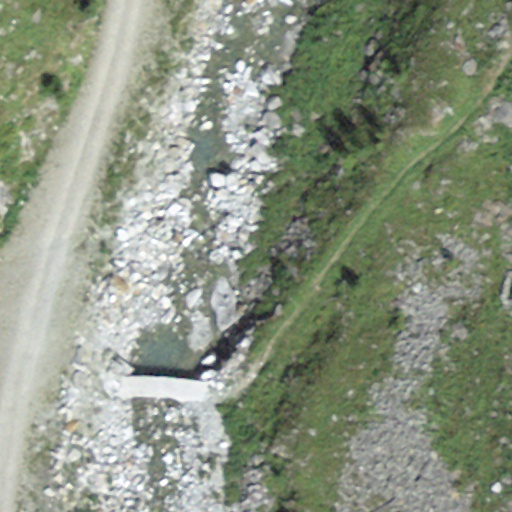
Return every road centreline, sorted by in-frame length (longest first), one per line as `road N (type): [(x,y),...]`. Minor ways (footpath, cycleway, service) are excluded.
road 1 (track): [(134,0),(13,376)]
road 2 (track): [(13,376),(16,511)]
